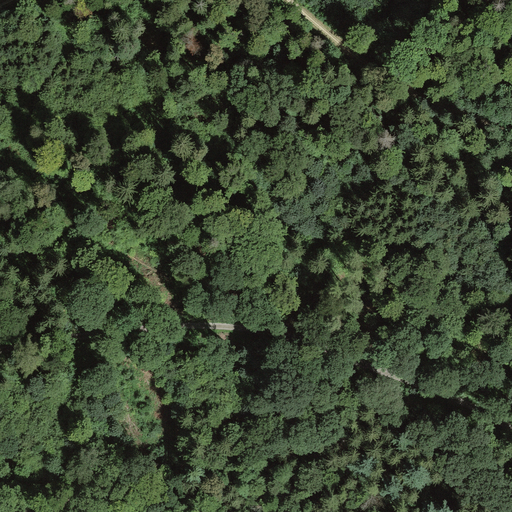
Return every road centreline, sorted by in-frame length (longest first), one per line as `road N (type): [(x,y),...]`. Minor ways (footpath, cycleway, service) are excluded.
road 1 (track): [(29,0),(511,241)]
road 2 (track): [(511,430),(417,381),(261,332),(117,329),(0,350)]
road 3 (track): [(511,132),(415,95),(290,0)]
